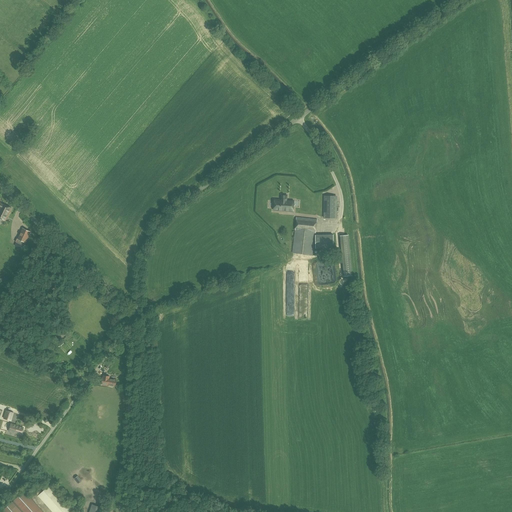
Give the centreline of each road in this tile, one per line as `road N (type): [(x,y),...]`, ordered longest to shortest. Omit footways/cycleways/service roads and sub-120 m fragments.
road 1 (tertiary): [(137,318),(142,254),(166,213),(463,0)]
road 2 (unclassified): [(0,501),(133,318)]
road 3 (tertiary): [(120,511),(137,318)]
road 4 (unclassified): [(133,318),(0,183)]
